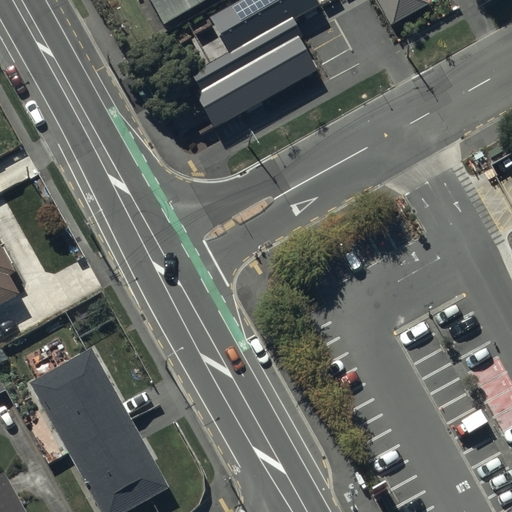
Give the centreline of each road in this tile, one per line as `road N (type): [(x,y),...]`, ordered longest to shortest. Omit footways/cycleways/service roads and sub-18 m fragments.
road 1 (residential): [(161,263),(511,64)]
road 2 (secondary): [(21,0),(161,263)]
road 3 (secondary): [(161,263),(301,511)]
